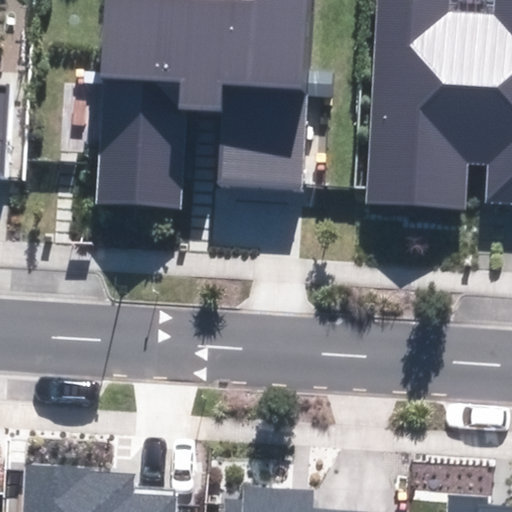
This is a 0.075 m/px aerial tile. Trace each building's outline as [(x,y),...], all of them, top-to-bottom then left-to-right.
[(256,0),(256,1),(240,0),(105,0),(95,199),(179,203),(184,106),(224,109),(220,185),(300,190),(309,0),(256,0)] [(449,0),(379,0),(369,202),(466,208),(468,162),(489,163),(487,203),(511,204),(511,0),(496,0),(496,18),(449,15),(449,0)] [(0,170),(15,171),(19,79),(0,77),(0,170)] [(132,473),(29,468),(26,511),(171,511),(173,499),(131,497),(132,473)] [(314,492),(227,487),(225,511),(331,511),(313,511),(314,492)] [(482,497),(448,495),(447,511),(511,511),(511,509),(482,507),(482,497)]
